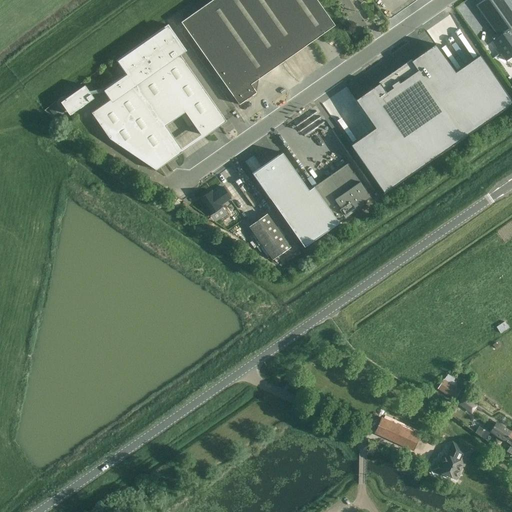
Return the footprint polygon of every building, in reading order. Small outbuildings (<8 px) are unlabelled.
[(283,0),(212,0),(181,22),(239,105),(257,93),(251,84),(284,61),(278,53),(303,36),(308,44),(312,41),(283,0)] [(335,26),(329,17),(316,0),(283,0),(312,41),(335,26)] [(499,37),(511,27),(511,7),(507,0),(483,0),(476,5),(499,37)] [(102,90),(109,101),(91,113),(110,139),(156,171),(181,153),(157,119),(181,102),(205,136),(226,122),(179,53),(184,49),(186,52),(187,51),(168,24),(116,61),(125,74),(102,90)] [(511,27),(499,37),(492,41),(505,60),(511,55),(511,27)] [(375,132),(352,149),(381,194),(511,104),(511,102),(481,59),(481,60),(469,69),(459,77),(456,72),(454,70),(436,45),(408,64),(356,102),(354,103),(375,132)] [(480,46),(477,49),(481,55),(485,52),(480,46)] [(94,99),(85,86),(61,102),(70,115),(94,99)] [(315,141),(310,134),(305,125),(293,133),(304,149),(315,141)] [(340,150),(331,156),(337,164),(346,159),(340,150)] [(282,153),(253,174),(304,247),(339,223),(337,221),(314,187),(313,187),(308,190),(282,153)] [(314,187),(338,220),(349,212),(371,197),(347,163),(325,178),(326,179),(314,187)] [(198,200),(209,216),(222,207),(221,205),(231,198),(223,187),(213,194),(211,191),(198,200)] [(267,215),(250,226),(273,260),(290,248),(267,215)] [(505,322),(496,327),(500,334),(509,328),(505,322)] [(444,379),(443,380),(438,389),(454,400),(461,390),(462,387),(453,381),(455,378),(449,374),(445,379),(444,379)] [(467,384),(462,392),(468,397),(471,391),(473,389),(467,384)] [(459,401),(456,405),(462,409),(465,404),(459,401)] [(375,433),(413,450),(420,435),(382,418),(375,433)] [(511,429),(511,428),(510,432),(496,423),(491,420),(485,428),(490,431),(505,441),(511,429)] [(453,443),(451,448),(447,456),(444,454),(440,464),(437,462),(435,463),(433,468),(434,471),(438,473),(440,472),(456,479),(462,466),(464,465),(470,451),(453,443)]
